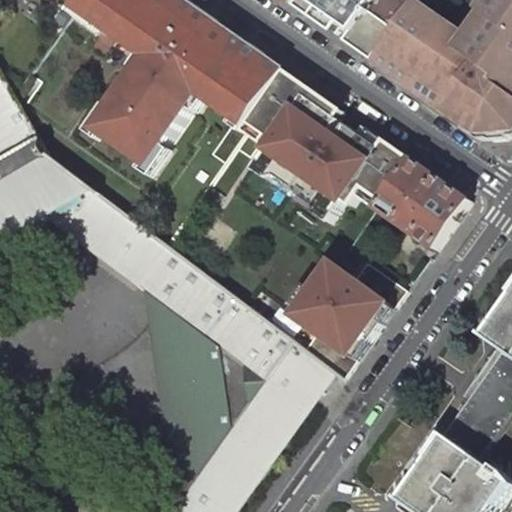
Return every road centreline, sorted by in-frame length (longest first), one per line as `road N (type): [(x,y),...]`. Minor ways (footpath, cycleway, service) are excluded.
road 1 (residential): [(290,511),(511,203)]
road 2 (residential): [(231,0),(511,195)]
